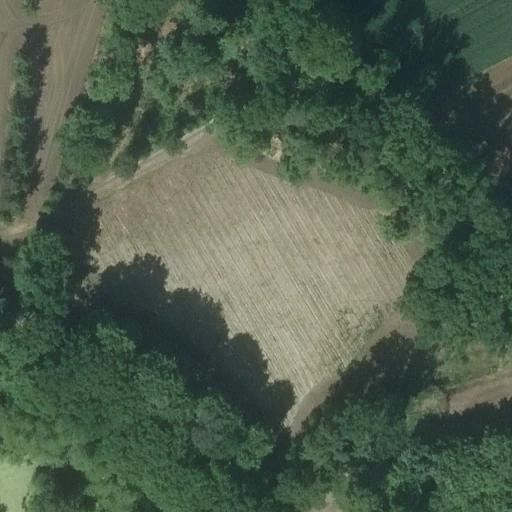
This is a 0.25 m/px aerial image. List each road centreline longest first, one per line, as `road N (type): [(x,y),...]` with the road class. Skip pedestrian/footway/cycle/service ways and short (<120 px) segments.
road 1 (track): [(511,252),(409,122),(296,0)]
road 2 (track): [(277,511),(392,455),(511,423)]
